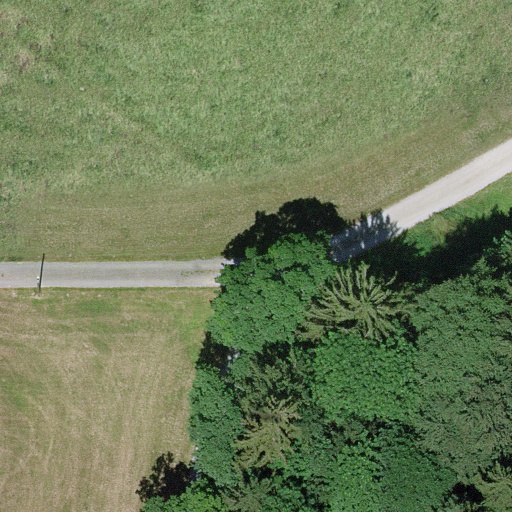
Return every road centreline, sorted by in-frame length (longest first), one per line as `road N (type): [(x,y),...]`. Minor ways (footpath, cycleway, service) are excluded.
road 1 (track): [(0,275),(274,268)]
road 2 (track): [(274,268),(432,199),(511,151)]
road 3 (track): [(197,511),(205,460),(274,268)]
